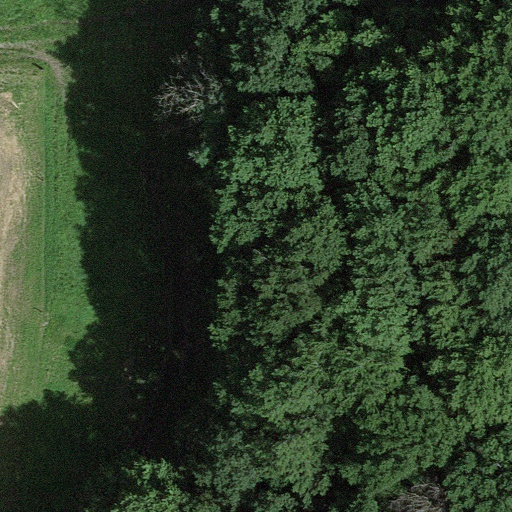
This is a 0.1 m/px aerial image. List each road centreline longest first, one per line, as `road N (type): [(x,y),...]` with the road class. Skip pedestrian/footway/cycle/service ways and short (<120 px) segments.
road 1 (track): [(117,511),(173,400),(190,326),(158,13)]
road 2 (track): [(220,0),(94,24),(0,27)]
